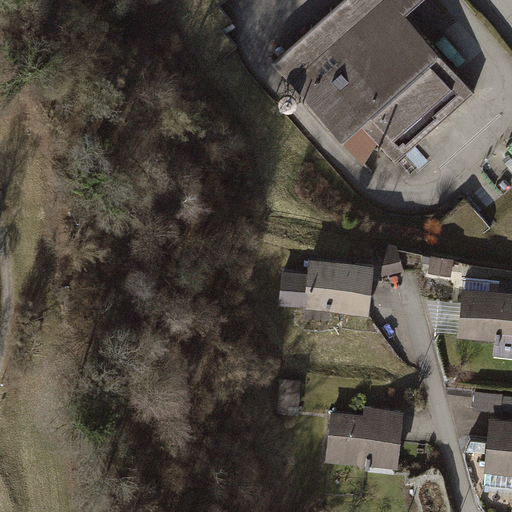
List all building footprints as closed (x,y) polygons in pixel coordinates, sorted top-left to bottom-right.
[(341,0),(272,61),(364,164),(379,142),(396,161),(475,92),(406,15),(422,0),(341,0)] [(372,241),(381,277),(404,271),(398,246),(372,241)] [(455,260),(432,256),(428,274),(452,278),(455,260)] [(374,266),(310,259),(308,274),(283,271),(279,304),(304,307),(304,309),(369,316),(374,266)] [(511,293),(463,289),(458,338),(495,342),(493,356),(511,357),(511,293)] [(302,380),(281,378),(278,413),(300,415),(302,380)] [(503,394),(476,391),(474,409),(502,412),(502,410),(511,410),(511,396),(503,396),(503,394)] [(364,415),(331,411),(326,462),(398,470),(404,411),(365,407),(364,415)] [(511,420),(491,418),(485,472),(511,474),(511,420)]
